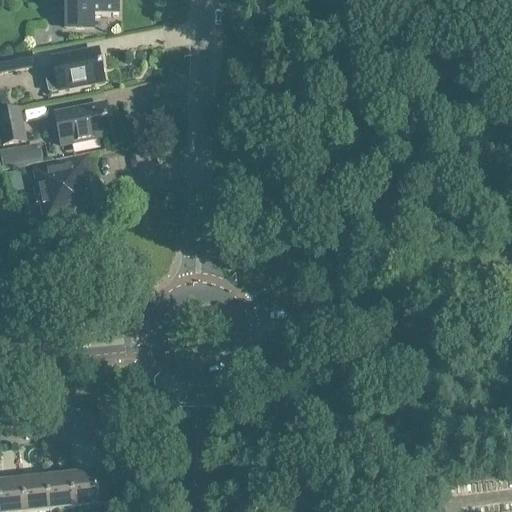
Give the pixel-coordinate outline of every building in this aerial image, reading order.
[(66,0),(66,30),(94,31),(94,30),(91,30),(91,19),(118,19),(118,0),(66,0)] [(0,60),(0,75),(37,68),(34,54),(0,60)] [(54,63),(56,75),(59,92),(105,83),(99,54),(54,63)] [(59,92),(56,75),(45,77),(48,94),(59,92)] [(104,107),(55,116),(62,148),(109,138),(106,123),(107,122),(104,107)] [(19,115),(0,118),(0,140),(2,149),(24,145),(19,115)] [(38,148),(0,155),(0,160),(3,174),(41,166),(38,148)] [(38,186),(32,187),(35,202),(41,201),(46,223),(92,213),(84,179),(90,178),(86,159),(35,169),(38,186)] [(95,476),(70,478),(74,511),(86,511),(86,509),(98,508),(95,476)] [(70,478),(47,481),(50,511),(63,511),(74,511),(70,478)] [(50,511),(47,481),(22,484),(25,511),(50,511)] [(0,485),(0,511),(25,511),(22,484),(0,485)]
